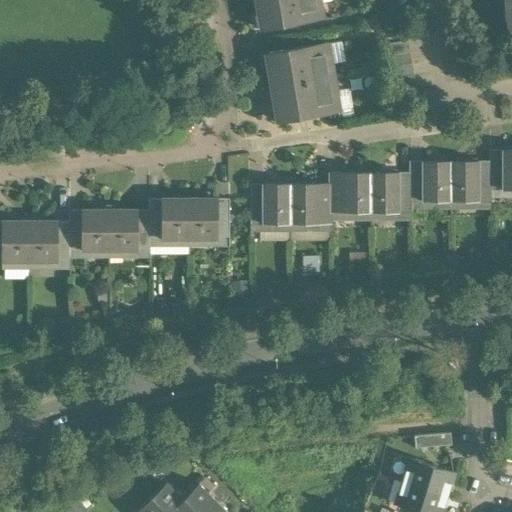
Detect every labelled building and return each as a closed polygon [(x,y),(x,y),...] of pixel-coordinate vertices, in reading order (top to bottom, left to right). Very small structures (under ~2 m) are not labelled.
[(316,0),(255,0),(261,30),(320,20),(316,0)] [(511,0),(502,0),(506,27),(511,26),(511,0)] [(407,41),(384,45),(387,68),(411,64),(407,41)] [(325,43),(266,54),(272,88),(331,78),(325,43)] [(411,64),(387,68),(391,91),(415,88),(411,64)] [(331,78),(272,88),(278,123),(337,112),(331,78)] [(511,150),(504,150),(504,151),(501,151),(501,191),(511,191),(511,150)] [(501,151),(489,151),(489,162),(489,191),(501,191),(501,151)] [(436,162),(436,161),(424,161),(424,162),(421,162),(421,202),(449,202),(449,162),(436,162)] [(474,161),(462,161),(462,162),(449,162),(449,202),(477,202),(477,162),(475,162),(474,161)] [(421,162),(409,162),(409,173),(409,202),(421,202),(421,162)] [(489,162),(477,162),(477,202),(489,202),(489,191),(489,162)] [(383,173),(369,173),(369,214),(398,213),(398,173),(395,173),(395,172),(383,173)] [(341,214),(341,174),(329,173),(329,184),(329,214),(341,214)] [(356,173),(345,173),(341,174),(341,214),(369,214),(369,173),(356,173)] [(409,202),(409,173),(398,173),(398,213),(409,213),(409,202)] [(276,183),(265,184),(262,184),(262,225),(289,224),(289,184),(276,184),(276,183)] [(302,183),(302,184),(289,184),(289,224),(317,224),(317,184),(314,184),(314,183),(302,183)] [(262,184),(249,184),(249,225),(262,225),(262,184)] [(329,214),(329,184),(317,184),(317,224),(329,224),(329,214)] [(160,239),(160,199),(147,199),(147,210),(148,210),(148,239),(149,239),(160,239)] [(188,199),(160,199),(160,239),(188,239),(188,199)] [(217,199),(188,199),(188,239),(217,239),(217,199)] [(229,199),(217,199),(217,239),(229,239),(229,199)] [(108,210),(80,211),(80,250),(108,250),(108,210)] [(136,210),(108,210),(108,250),(136,250),(136,210)] [(147,210),(136,210),(136,250),(149,250),(149,239),(148,239),(148,210),(147,210)] [(80,211),(67,211),(67,222),(68,222),(68,250),(69,250),(80,250),(80,211)] [(28,261),(28,222),(0,222),(0,260),(0,262),(28,261)] [(56,222),(28,222),(28,261),(56,261),(56,222)] [(67,222),(56,222),(56,261),(69,261),(69,250),(68,250),(68,222),(67,222)] [(449,433),(413,436),(414,448),(450,445),(449,433)] [(453,473),(408,459),(401,482),(446,496),(453,473)] [(165,482),(135,511),(168,511),(182,499),(181,499),(165,482)] [(441,511),(446,496),(401,482),(394,505),(417,511),(441,511)] [(182,499),(168,511),(202,511),(214,501),(197,483),(181,499),(182,499)] [(224,511),(214,501),(202,511),(224,511)]
